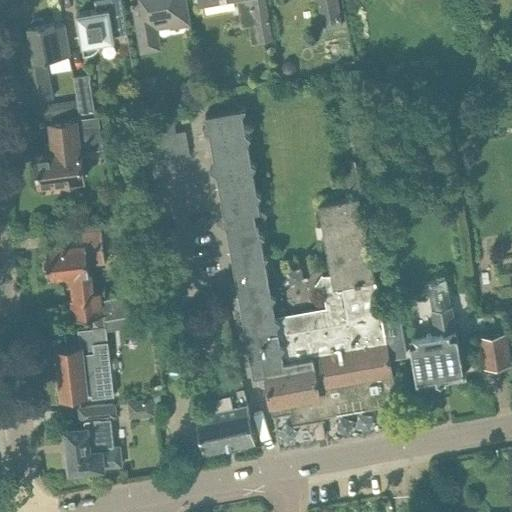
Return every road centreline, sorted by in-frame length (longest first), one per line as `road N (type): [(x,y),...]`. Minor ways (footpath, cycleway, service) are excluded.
road 1 (unclassified): [(24,511),(0,286)]
road 2 (tertiary): [(290,466),(511,427)]
road 3 (tertiary): [(80,507),(290,466)]
